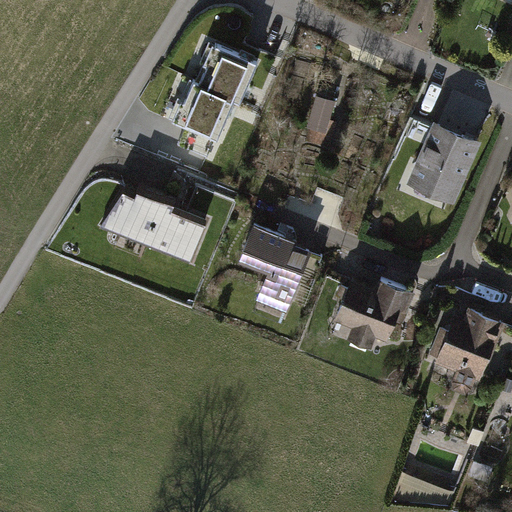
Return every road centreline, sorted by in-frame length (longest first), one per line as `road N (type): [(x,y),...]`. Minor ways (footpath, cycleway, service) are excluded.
road 1 (residential): [(0,302),(185,0)]
road 2 (residential): [(511,102),(274,0)]
